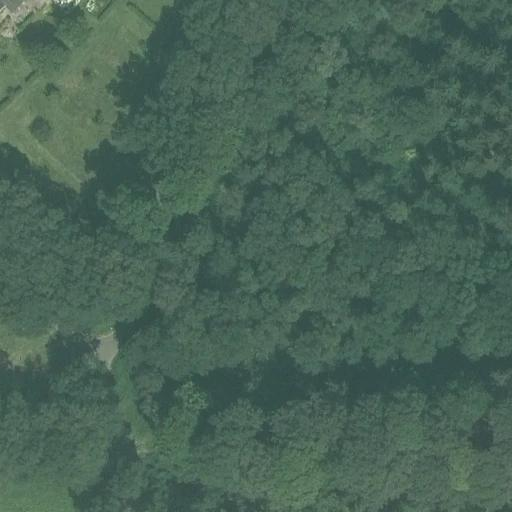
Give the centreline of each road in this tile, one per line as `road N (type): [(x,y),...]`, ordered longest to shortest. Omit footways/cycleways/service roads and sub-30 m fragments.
road 1 (unclassified): [(87,366),(124,325),(149,226),(248,0)]
road 2 (unclassified): [(87,366),(0,175)]
road 3 (unclassified): [(137,511),(122,439),(87,366)]
